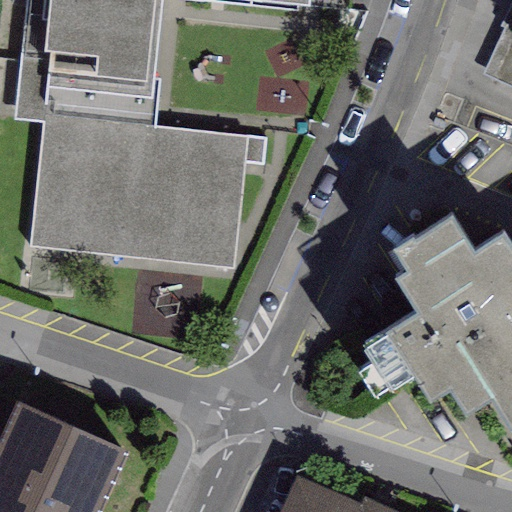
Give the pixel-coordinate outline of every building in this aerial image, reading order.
[(262,4),(307,9),(307,0),(25,0),(15,123),(43,127),(29,252),(232,272),(244,163),(262,167),(264,141),(154,130),(158,85),(152,84),(162,0),(214,5),(214,2),(262,6),(262,4)] [(511,2),(501,29),(504,31),(482,79),(511,92),(511,2)] [(412,258),(393,270),(405,289),(393,297),(415,331),(379,353),(378,350),(361,361),(373,378),(357,389),(373,414),(388,404),(392,409),(414,395),(430,420),(450,407),(466,433),(491,417),(511,448),(511,447),(511,269),(501,253),(473,270),(452,236),(413,261),(412,258)] [(0,511),(102,511),(125,463),(15,412),(0,444),(0,511)] [(359,511),(296,483),(282,511),(380,511),(364,504),(359,511)]
